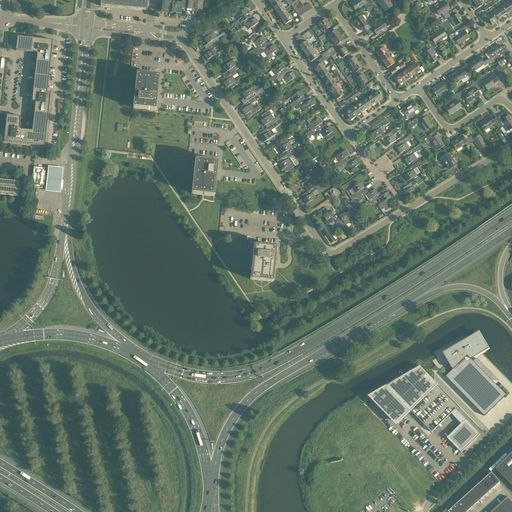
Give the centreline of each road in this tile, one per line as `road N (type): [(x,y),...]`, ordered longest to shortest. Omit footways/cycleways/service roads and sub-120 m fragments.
road 1 (motorway): [(511,215),(292,354),(254,372),(216,377)]
road 2 (residential): [(327,252),(180,37)]
road 3 (tertiary): [(66,218),(85,25)]
road 4 (motorway): [(235,414),(268,383),(386,312)]
road 5 (tertiary): [(129,351),(83,295),(66,218)]
road 6 (motorway): [(386,312),(511,230)]
road 7 (tertiary): [(66,218),(45,298),(0,339)]
road 8 (motorway): [(386,312),(459,286),(483,291),(511,319)]
road 9 (trunk): [(208,475),(189,413),(145,361)]
road 10 (trunk): [(129,351),(66,334),(0,342)]
road 11 (unclassified): [(424,511),(511,421)]
road 12 (residential): [(405,210),(511,145)]
road 13 (residential): [(511,106),(499,98),(453,126),(417,88)]
